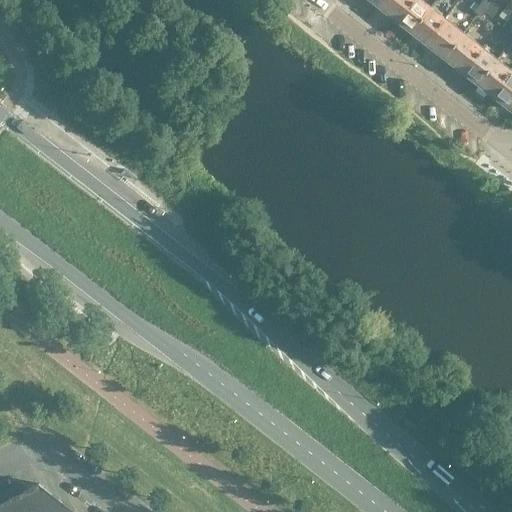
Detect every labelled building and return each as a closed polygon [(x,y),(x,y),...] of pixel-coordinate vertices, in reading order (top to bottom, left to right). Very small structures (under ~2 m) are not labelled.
[(402,17),(414,0),(383,0),(378,7),(380,8),(380,11),(385,14),(388,14),(395,20),(399,14),(402,17)] [(411,33),(430,9),(418,0),(414,0),(402,17),(399,14),(395,20),(411,33)] [(487,9),(494,1),(492,0),(483,0),(481,4),(487,9)] [(481,17),(487,9),(481,4),(474,12),(481,17)] [(511,18),(511,17),(511,7),(508,5),(503,11),(511,18)] [(429,38),(444,19),(430,9),(411,33),(428,45),(432,40),(429,38)] [(445,59),(463,35),(444,19),(429,38),(432,40),(428,45),(435,51),(435,54),(440,58),(443,57),(445,59)] [(468,68),(483,50),(463,35),(445,59),(446,60),(446,63),(451,66),(454,66),(461,71),(465,66),(468,68)] [(478,84),(496,60),(483,50),(468,68),(465,66),(461,71),(478,84)] [(496,90),(510,71),(496,60),(478,84),(494,97),(498,92),(496,90)] [(511,111),(511,110),(511,72),(510,71),(496,90),(498,92),(494,97),(501,103),(502,106),(506,109),(509,109),(511,111)] [(0,503),(0,511),(74,511),(38,484),(0,503)]
